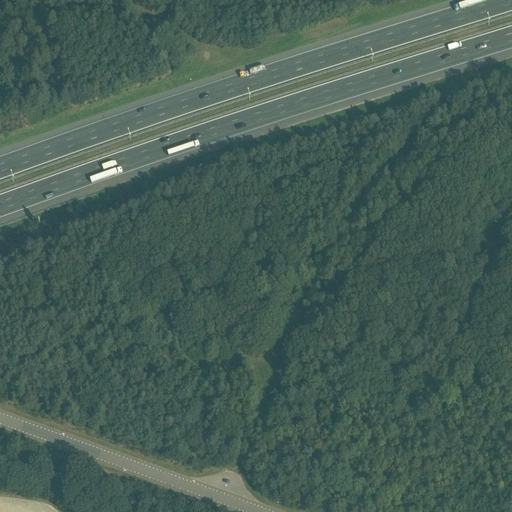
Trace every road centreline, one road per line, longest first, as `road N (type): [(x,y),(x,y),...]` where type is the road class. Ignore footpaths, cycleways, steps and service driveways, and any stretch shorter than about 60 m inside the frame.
road 1 (motorway): [(0,206),(511,36)]
road 2 (motorway): [(509,0),(0,169)]
road 3 (tertiary): [(259,511),(0,418)]
